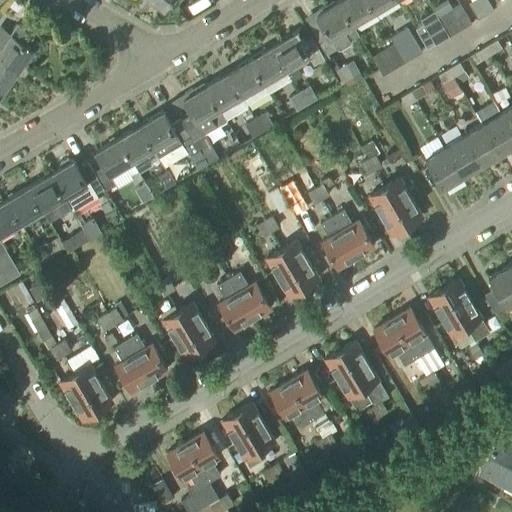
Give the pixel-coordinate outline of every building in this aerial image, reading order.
[(359,33),(352,22),(339,0),(329,6),(325,3),(318,7),(318,12),(316,14),(325,29),(315,35),(326,53),(359,33)] [(374,9),(369,0),(339,0),(352,22),(374,9)] [(389,0),(369,0),(374,9),(389,0)] [(470,0),(468,1),(478,17),(493,8),(488,0),(470,0)] [(459,1),(437,15),(449,34),(471,21),(459,1)] [(449,34),(437,15),(434,9),(420,18),(423,23),(415,28),(427,47),(449,34)] [(0,47),(0,56),(18,69),(32,49),(24,43),(33,32),(18,22),(0,47)] [(271,45),(290,77),(302,70),(296,61),(308,54),(313,64),(323,58),(311,37),(301,43),(294,32),(271,45)] [(394,43),(404,61),(421,50),(411,33),(394,43)] [(486,45),(491,53),(501,47),(496,38),(486,45)] [(404,61),(394,43),(377,54),(388,71),(404,61)] [(271,45),(249,59),(269,90),(290,77),(271,45)] [(491,53),(486,45),(475,51),(480,60),(491,53)] [(18,69),(0,56),(0,85),(4,88),(18,69)] [(352,58),(336,68),(343,80),(360,71),(352,58)] [(269,90),(249,59),(228,72),(247,103),(269,90)] [(448,67),(453,76),(464,69),(459,61),(448,67)] [(453,76),(448,67),(438,74),(442,82),(453,76)] [(228,72),(206,85),(226,118),(246,105),(246,104),(247,103),(228,72)] [(410,90),(415,98),(426,92),(421,83),(410,90)] [(309,84),(298,90),(306,103),(316,97),(309,84)] [(191,112),(181,118),(207,162),(217,156),(204,133),(227,120),(226,118),(206,85),(196,91),(191,88),(184,92),(185,97),(183,98),(191,112)] [(306,103),(298,90),(288,96),(296,109),(306,103)] [(415,98),(410,90),(400,96),(405,105),(415,98)] [(511,105),(501,111),(511,129),(511,105)] [(163,110),(140,123),(153,146),(159,155),(181,142),(197,168),(207,162),(181,118),(171,124),(163,110)] [(265,111),(254,117),(262,129),(272,123),(265,111)] [(511,145),(511,129),(501,111),(482,123),(500,153),(511,145)] [(262,129),(254,117),(244,123),(251,136),(262,129)] [(153,146),(140,123),(117,136),(131,159),(153,146)] [(482,123),(463,134),(481,164),(500,153),(482,123)] [(350,128),(337,134),(348,156),(361,150),(350,128)] [(463,134),(445,146),(462,175),(481,164),(463,134)] [(103,165),(93,171),(104,190),(115,183),(114,181),(136,167),(131,159),(117,136),(94,150),(103,165)] [(249,185),(265,176),(246,138),(229,146),(249,185)] [(372,139),(361,146),(366,155),(367,157),(374,169),(381,164),(375,153),(379,151),(372,139)] [(462,175),(445,146),(425,157),(443,187),(462,175)] [(374,169),(367,157),(360,162),(366,174),(374,169)] [(104,190),(93,171),(82,177),(72,160),(71,161),(67,158),(60,163),(60,168),(50,173),(63,195),(63,196),(71,210),(96,195),(104,190)] [(167,168),(156,175),(163,187),(174,181),(167,168)] [(50,173),(29,186),(42,208),(63,196),(63,195),(50,173)] [(296,213),(303,209),(307,206),(288,173),(276,179),(296,213)] [(306,193),(313,188),(306,176),(298,181),(306,193)] [(385,186),(407,223),(421,215),(399,178),(385,186)] [(144,182),(133,189),(140,201),(152,194),(144,182)] [(313,188),(319,199),(327,195),(321,184),(313,188)] [(42,208),(29,186),(7,199),(20,221),(42,208)] [(277,186),(267,192),(278,212),(288,206),(277,186)] [(407,223),(385,186),(370,195),(393,232),(407,223)] [(319,199),(313,188),(306,193),(312,204),(319,199)] [(0,233),(20,221),(7,199),(0,203),(0,233)] [(332,216),(355,255),(372,244),(358,220),(352,223),(343,209),(332,216)] [(263,219),(270,231),(278,226),(272,214),(263,219)] [(355,255),(332,216),(320,222),(329,237),(323,241),(337,265),(355,255)] [(270,231),(263,219),(255,224),(262,236),(270,231)] [(87,234),(79,221),(69,227),(76,240),(87,234)] [(0,255),(9,251),(2,240),(0,241),(0,255)] [(280,248),(303,286),(316,277),(294,240),(280,248)] [(46,242),(38,247),(36,248),(43,259),(52,253),(46,242)] [(183,243),(173,250),(187,272),(197,266),(183,243)] [(217,245),(211,249),(217,259),(223,255),(217,245)] [(303,286),(280,248),(267,256),(289,294),(303,286)] [(217,259),(211,249),(202,254),(208,264),(217,259)] [(0,269),(15,261),(9,251),(0,255),(0,269)] [(15,261),(0,269),(0,284),(21,272),(15,261)] [(511,271),(508,265),(489,276),(506,306),(511,302),(511,271)] [(228,277),(252,316),(269,306),(255,281),(249,285),(240,271),(228,277)] [(168,276),(160,281),(167,293),(175,288),(168,276)] [(252,316),(228,277),(216,285),(225,299),(219,303),(234,327),(252,316)] [(457,279),(443,288),(466,325),(480,317),(457,279)] [(167,293),(160,281),(152,286),(159,298),(167,293)] [(29,288),(35,300),(47,294),(40,282),(29,288)] [(466,325),(443,288),(429,296),(451,334),(466,325)] [(60,294),(50,300),(67,329),(77,323),(60,294)] [(113,304),(115,307),(121,317),(127,313),(120,300),(113,304)] [(177,310),(200,347),(214,338),(192,301),(177,310)] [(115,307),(105,313),(112,325),(122,319),(121,317),(115,307)] [(409,308),(391,319),(415,358),(432,348),(409,308)] [(200,347),(177,310),(163,318),(185,356),(200,347)] [(112,325),(105,313),(95,319),(102,331),(112,325)] [(415,358),(391,319),(374,329),(388,353),(395,350),(404,365),(415,358)] [(56,343),(44,322),(35,327),(47,348),(49,346),(56,343)] [(124,339),(148,378),(165,367),(151,344),(147,346),(137,331),(124,339)] [(104,337),(109,346),(116,342),(111,333),(104,337)] [(57,342),(63,354),(71,349),(64,338),(57,342)] [(148,378),(124,339),(113,346),(122,361),(115,365),(130,389),(148,378)] [(354,341),(340,350),(362,387),(376,378),(354,341)] [(483,353),(476,341),(468,345),(475,357),(483,353)] [(63,354),(57,342),(56,343),(49,346),(56,358),(63,354)] [(362,387),(340,350),(325,358),(348,396),(350,395),(358,408),(370,401),(362,387)] [(511,358),(492,371),(502,387),(511,381),(511,358)] [(89,362),(74,372),(96,410),(112,401),(89,362)] [(433,369),(425,373),(432,385),(440,380),(433,369)] [(288,380),(312,419),(323,412),(314,398),(321,394),(306,370),(288,380)] [(96,410),(74,372),(59,380),(82,419),(96,410)] [(432,385),(425,373),(417,378),(424,389),(432,385)] [(312,419),(288,380),(271,391),(285,415),(290,412),(299,427),(312,419)] [(469,386),(442,402),(451,418),(478,402),(469,386)] [(373,403),(380,415),(387,410),(380,399),(373,403)] [(251,403),(237,411),(259,448),(273,440),(251,403)] [(380,415),(373,403),(365,408),(372,419),(380,415)] [(259,448),(237,411),(222,420),(244,457),(259,448)] [(424,434),(418,423),(411,412),(388,426),(401,448),(424,434)] [(203,431),(185,442),(208,481),(220,474),(211,459),(218,456),(203,431)] [(322,436),(329,447),(336,443),(329,431),(322,436)] [(511,441),(497,433),(487,452),(481,464),(478,468),(511,486),(511,441)] [(329,447),(322,436),(314,440),(321,452),(329,447)] [(208,481),(185,442),(167,453),(182,478),(189,474),(195,484),(188,488),(192,494),(182,500),(188,511),(193,511),(208,503),(213,511),(217,511),(224,508),(218,497),(208,481)] [(478,448),(473,445),(466,456),(472,459),(478,448)] [(481,464),(487,452),(478,448),(472,459),(481,464)] [(294,451),(285,456),(282,457),(293,476),(304,469),(294,451)] [(39,483),(40,458),(16,457),(15,482),(39,483)] [(269,465),(276,477),(283,472),(277,460),(269,465)] [(276,477),(269,465),(261,469),(268,481),(276,477)] [(218,497),(224,508),(233,503),(226,491),(218,497)] [(91,511),(78,502),(70,511),(91,511)]
